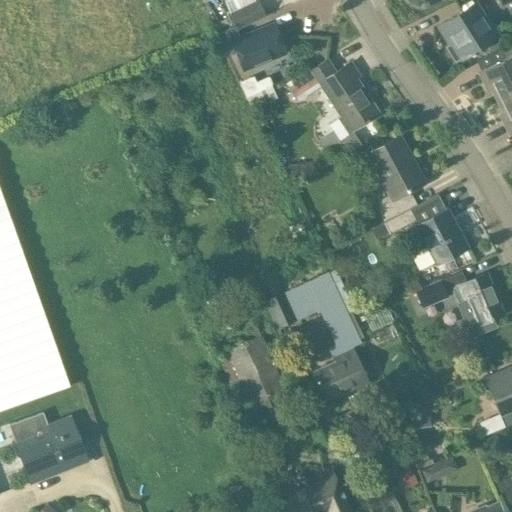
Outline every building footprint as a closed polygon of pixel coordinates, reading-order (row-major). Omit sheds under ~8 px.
[(257,0),(255,1),(254,0),(224,0),(225,0),(237,29),(265,16),(258,0),(257,0)] [(477,1),(461,12),(440,25),(451,43),(445,47),(455,62),(461,58),(462,60),(483,47),(483,45),(486,43),(491,52),(501,46),(497,38),(501,36),(490,18),(488,20),(477,1)] [(285,53),(273,23),(240,36),(235,26),(215,35),(225,56),(236,52),(243,70),(285,53)] [(496,102),(511,94),(511,55),(478,72),(488,94),(492,92),(496,102)] [(336,71),(328,57),(310,69),(309,68),(285,84),(296,101),(321,85),(340,115),(327,124),(340,143),(332,148),(338,158),(361,143),(352,129),(378,112),(355,77),(359,75),(350,62),(336,71)] [(129,94),(133,105),(156,95),(152,84),(129,94)] [(511,94),(496,102),(501,112),(498,114),(509,136),(511,134),(511,94)] [(373,203),(383,222),(411,208),(417,204),(410,190),(424,182),(399,136),(367,153),(389,194),(373,203)] [(303,164),(290,164),(290,175),(304,175),(303,164)] [(0,409),(68,386),(0,193),(0,409)] [(417,220),(411,208),(383,222),(371,229),(377,240),(417,220)] [(468,247),(447,208),(415,225),(436,265),(468,247)] [(322,256),(333,250),(328,239),(317,244),(322,256)] [(319,309),(319,310),(341,300),(328,271),(263,300),(276,328),(319,309)] [(471,336),(494,326),(491,318),(503,314),(486,273),(451,287),(471,336)] [(448,298),(440,280),(415,290),(422,308),(448,298)] [(361,342),(341,300),(319,310),(335,344),(328,347),(333,360),(311,370),(326,401),(369,381),(353,346),(361,342)] [(371,328),(394,321),(389,305),(366,312),(371,328)] [(261,334),(216,354),(232,390),(242,386),(251,407),(286,392),(261,334)] [(511,366),(484,378),(499,415),(506,412),(511,409),(511,366)] [(433,427),(429,403),(411,405),(414,421),(417,421),(418,428),(433,427)] [(391,408),(371,416),(379,437),(400,429),(391,408)] [(43,412),(9,424),(31,482),(88,461),(70,416),(47,425),(43,412)] [(504,426),(511,423),(506,412),(499,415),(504,426)] [(288,469),(281,448),(254,457),(262,478),(288,469)] [(438,464),(422,471),(427,482),(442,475),(438,464)] [(393,472),(397,482),(414,474),(409,465),(393,472)] [(346,511),(349,511),(332,469),(280,490),(283,497),(268,503),(270,511),(346,511)] [(511,486),(501,491),(508,508),(511,506),(511,486)] [(504,511),(500,501),(485,507),(484,505),(468,511),(504,511)]
